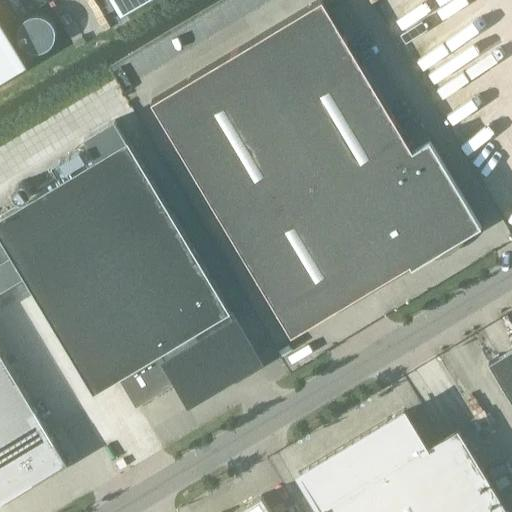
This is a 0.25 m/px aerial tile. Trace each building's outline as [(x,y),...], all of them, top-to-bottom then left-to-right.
[(69,0),(88,30),(138,0),(69,0)] [(481,224),(430,138),(413,148),(323,0),(317,0),(151,100),(161,114),(291,333),(410,262),(412,265),(481,224)] [(0,79),(27,64),(0,19),(0,79)] [(128,140),(0,216),(0,236),(93,393),(162,352),(183,386),(251,345),(128,140)] [(292,361),(313,349),(309,341),(287,354),(292,361)] [(511,346),(488,360),(511,400),(511,346)] [(0,501),(68,461),(0,348),(0,501)] [(320,511),(322,511),(323,511),(508,511),(457,427),(428,445),(405,406),(295,472),(319,511),(320,511)] [(115,444),(115,461),(150,461),(150,444),(115,444)] [(233,511),(271,511),(261,495),(233,511)]
